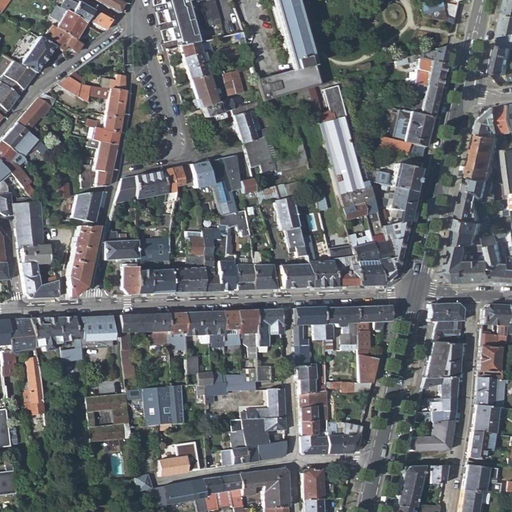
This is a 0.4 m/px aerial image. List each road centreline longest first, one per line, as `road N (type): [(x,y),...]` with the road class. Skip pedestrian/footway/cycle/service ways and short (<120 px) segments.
road 1 (residential): [(137,16),(174,138),(157,161),(114,166),(96,238),(91,306)]
road 2 (residential): [(446,511),(472,295)]
road 3 (primary): [(457,100),(413,294)]
road 4 (residential): [(91,306),(283,299)]
road 5 (residential): [(137,16),(30,92),(0,128)]
road 6 (primary): [(413,294),(376,459)]
road 7 (residential): [(283,299),(290,462)]
road 8 (residential): [(283,299),(413,294)]
road 9 (residential): [(290,462),(162,481)]
